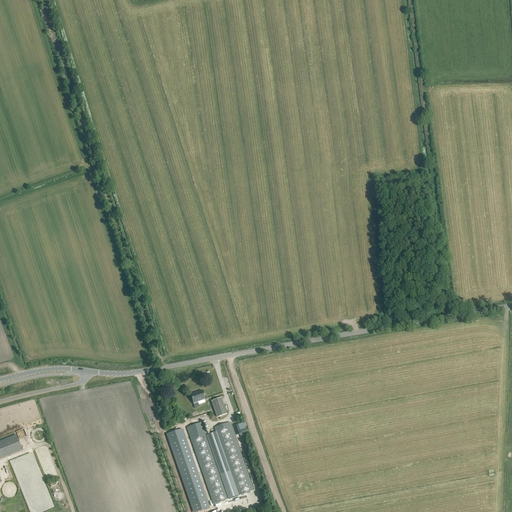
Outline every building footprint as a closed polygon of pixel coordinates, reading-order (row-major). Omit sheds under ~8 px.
[(194,404),(205,400),(202,392),(191,396),(194,404)] [(217,418),(227,414),(221,398),(211,402),(217,418)] [(202,423),(187,429),(213,505),(229,500),(217,467),(202,423)] [(216,432),(206,435),(217,467),(229,500),(238,497),(253,491),(241,457),(230,423),(215,429),(216,432)] [(17,431),(19,436),(29,433),(27,427),(17,431)] [(0,459),(22,451),(16,436),(0,442),(0,459)]
